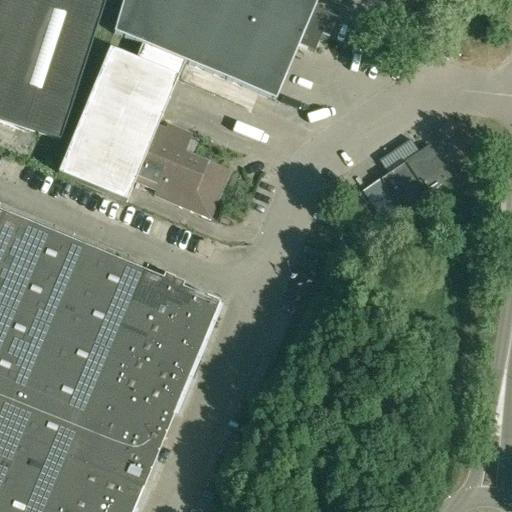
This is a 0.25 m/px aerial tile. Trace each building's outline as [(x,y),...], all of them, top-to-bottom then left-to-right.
[(0,0),(0,118),(62,138),(106,0),(0,0)] [(312,9),(314,4),(316,0),(123,0),(114,33),(275,100),(298,45),(315,52),(323,34),(329,36),(336,19),(312,9)] [(108,50),(58,175),(125,202),(133,185),(155,194),(154,197),(210,220),(229,172),(183,154),(191,135),(167,125),(165,131),(156,128),(176,78),(108,50)] [(380,181),(362,193),(383,224),(401,212),(441,184),(450,178),(429,147),(418,154),(409,141),(379,162),(388,175),(380,181)] [(165,276),(163,281),(0,214),(0,511),(132,511),(219,304),(182,289),(184,284),(174,280),(174,279),(165,276)]
